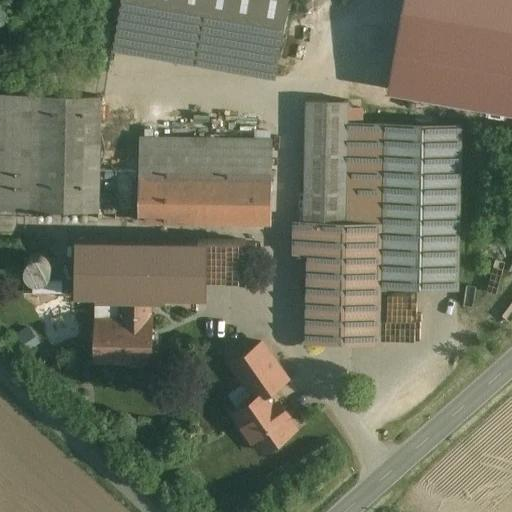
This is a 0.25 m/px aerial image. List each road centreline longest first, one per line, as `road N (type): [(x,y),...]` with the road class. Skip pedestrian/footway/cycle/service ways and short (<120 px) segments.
road 1 (secondary): [(511,363),(345,511)]
road 2 (unclassified): [(0,375),(149,511)]
